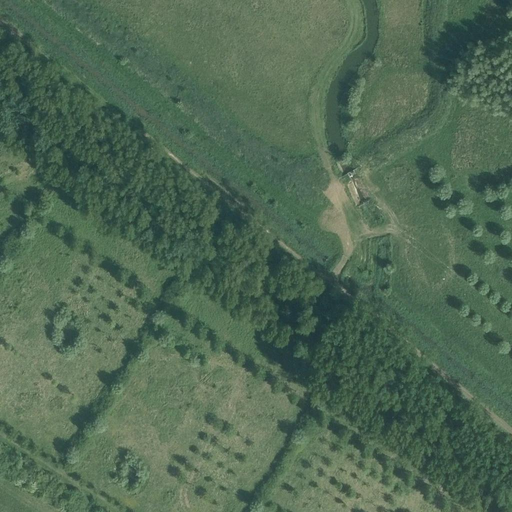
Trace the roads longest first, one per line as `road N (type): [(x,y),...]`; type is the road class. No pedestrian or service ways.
road 1 (track): [(342,263),(11,0)]
road 2 (track): [(342,263),(369,232),(395,229),(391,302),(511,399)]
road 3 (track): [(141,128),(125,138),(67,137),(0,174)]
